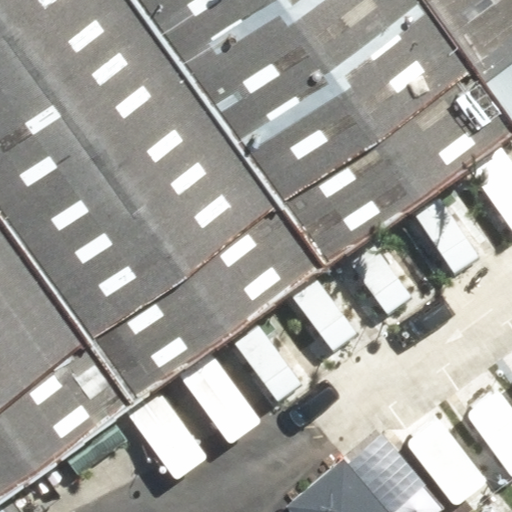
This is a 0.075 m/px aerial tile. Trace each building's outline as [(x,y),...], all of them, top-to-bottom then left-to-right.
[(307,257),(123,0),(0,0),(0,222),(120,390),(307,257)] [(123,0),(307,257),(499,120),(412,0),(123,0)] [(511,0),(412,0),(499,120),(511,111),(511,0)] [(511,186),(484,152),(454,176),(503,235),(511,227),(511,186)] [(435,184),(366,235),(388,266),(416,245),(446,285),(487,254),(435,184)] [(0,475),(120,390),(0,222),(0,475)] [(330,262),(383,332),(414,309),(361,239),(330,262)] [(276,302),(328,373),(359,350),(306,279),(276,302)] [(216,347),(269,417),(305,390),(252,320),(216,347)] [(511,418),(478,377),(449,402),(499,463),(511,451),(511,418)] [(427,416),(398,439),(448,504),(477,482),(427,416)] [(379,511),(330,454),(274,501),(282,511),(379,511)]
